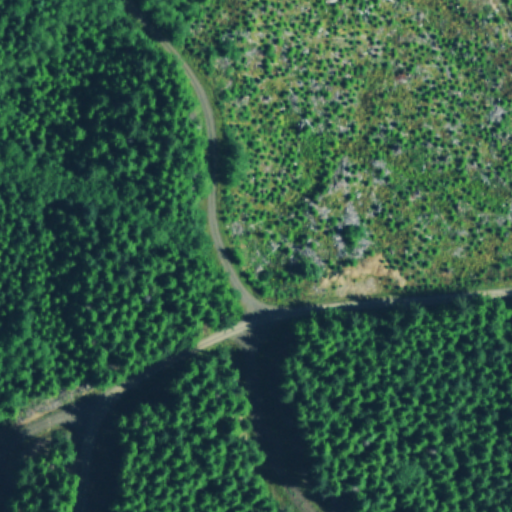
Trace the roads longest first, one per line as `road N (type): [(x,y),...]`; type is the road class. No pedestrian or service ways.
road 1 (track): [(253,310),(215,220),(199,93),(166,37),(131,0)]
road 2 (track): [(0,452),(15,435),(212,341),(253,310)]
road 3 (track): [(511,293),(253,310)]
